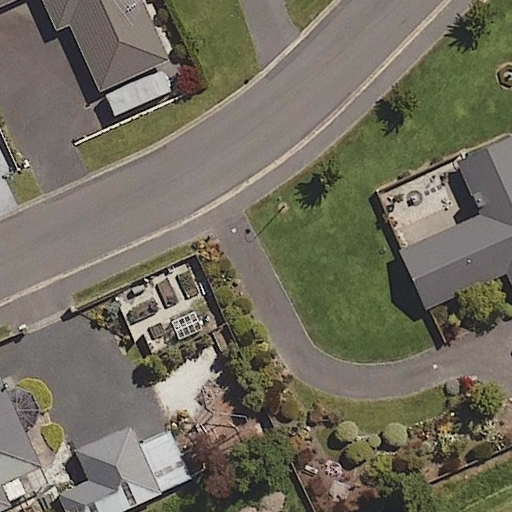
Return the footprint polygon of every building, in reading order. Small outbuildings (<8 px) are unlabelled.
[(43,0),(55,25),(69,18),(101,87),(170,55),(144,0),(0,0),(0,1),(2,0),(43,0)] [(122,109),(176,82),(165,60),(111,88),(122,109)] [(511,132),(511,131),(458,154),(482,210),(399,246),(424,303),(504,268),(511,285),(511,132)] [(0,504),(47,482),(0,382),(0,504)] [(128,421),(74,446),(87,474),(59,487),(69,511),(106,511),(186,476),(165,429),(138,442),(128,421)]
